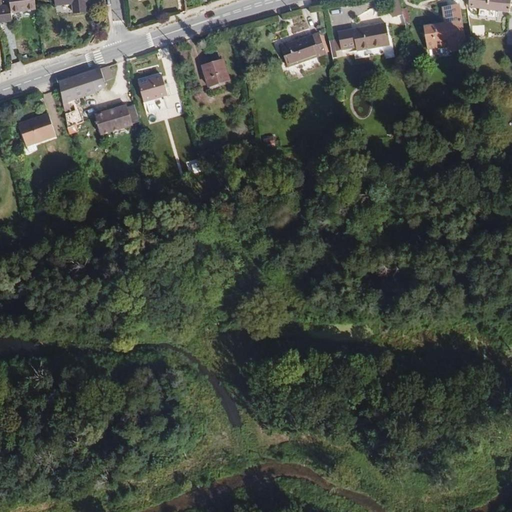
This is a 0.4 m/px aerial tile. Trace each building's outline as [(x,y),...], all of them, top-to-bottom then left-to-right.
[(36,8),(34,0),(9,0),(10,5),(4,6),(7,21),(13,20),(12,12),(36,8)] [(89,0),(54,0),(55,5),(72,4),(73,13),(88,11),(87,2),(90,1),(89,0)] [(395,0),(389,1),(392,17),(403,15),(400,0),(395,0)] [(489,9),(489,0),(469,0),(470,7),(489,9)] [(510,12),(511,0),(489,0),(489,9),(510,12)] [(445,23),(425,26),(429,48),(449,46),(450,52),(467,50),(459,5),(443,7),(445,23)] [(386,23),(340,33),(343,50),(357,48),(358,51),(390,43),(386,23)] [(318,33),(282,46),(289,67),(326,54),(318,33)] [(223,60),(202,66),(209,87),(230,81),(223,60)] [(104,81),(113,78),(108,66),(89,73),(95,93),(106,87),(104,81)] [(95,93),(89,73),(59,83),(63,104),(70,101),(82,98),(95,93)] [(138,82),(143,103),(169,96),(163,75),(138,82)] [(73,111),(70,101),(63,104),(65,113),(73,111)] [(139,122),(133,103),(126,105),(132,124),(139,122)] [(132,124),(126,105),(95,115),(96,116),(102,135),(133,126),(132,124)] [(84,121),(79,109),(73,111),(65,113),(68,128),(76,125),(84,121)] [(27,147),(29,154),(37,152),(34,145),(56,137),(48,114),(18,124),(25,147),(27,147)] [(78,132),(76,125),(68,128),(69,135),(78,132)] [(204,169),(202,161),(193,163),(195,171),(204,169)] [(156,382),(147,383),(148,392),(157,391),(156,382)] [(179,400),(170,402),(171,410),(180,409),(179,400)] [(203,420),(194,421),(195,429),(204,428),(203,420)] [(160,425),(152,426),(153,434),(162,433),(160,425)]
